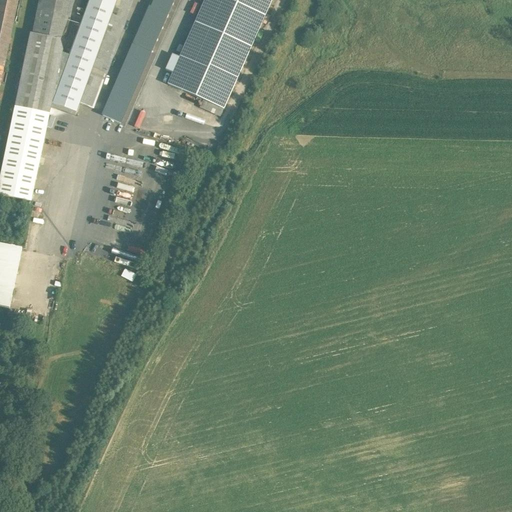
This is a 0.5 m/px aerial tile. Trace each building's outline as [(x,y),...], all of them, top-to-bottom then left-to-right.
[(0,0),(0,85),(17,0),(0,0)] [(36,0),(32,22),(31,35),(60,41),(72,2),(72,0),(36,0)] [(89,0),(69,56),(52,103),(51,103),(50,107),(75,116),(79,104),(89,77),(94,62),(108,67),(124,22),(110,17),(116,0),(89,0)] [(116,0),(110,17),(124,22),(131,0),(116,0)] [(151,0),(132,44),(152,52),(174,0),(151,0)] [(271,0),(205,0),(179,59),(173,74),(168,85),(203,101),(223,110),(271,0)] [(31,35),(30,34),(0,176),(0,195),(8,197),(6,205),(17,208),(19,200),(30,202),(50,107),(51,103),(52,103),(69,56),(62,54),(62,51),(60,41),(31,35)] [(120,124),(152,52),(132,44),(101,115),(120,124)] [(172,55),(165,71),(173,74),(179,59),(172,55)] [(108,67),(94,62),(89,77),(102,81),(108,67)] [(92,109),(102,81),(89,77),(79,104),(92,109)] [(223,110),(203,101),(200,107),(220,116),(223,110)] [(21,250),(0,245),(0,307),(9,309),(21,250)]
